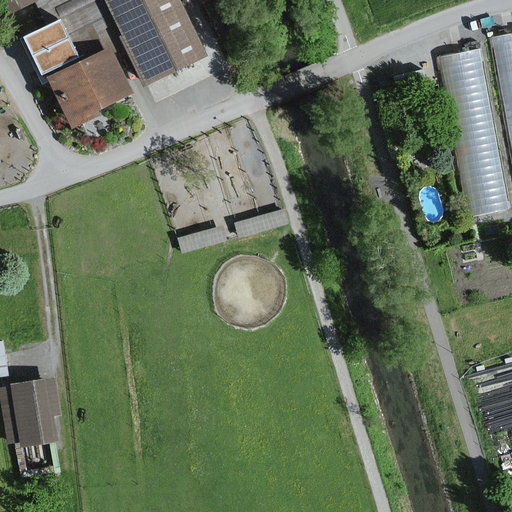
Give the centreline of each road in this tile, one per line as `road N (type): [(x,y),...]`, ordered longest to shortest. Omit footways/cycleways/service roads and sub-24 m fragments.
road 1 (residential): [(511,0),(349,58),(82,173),(0,197)]
road 2 (track): [(253,98),(389,511)]
